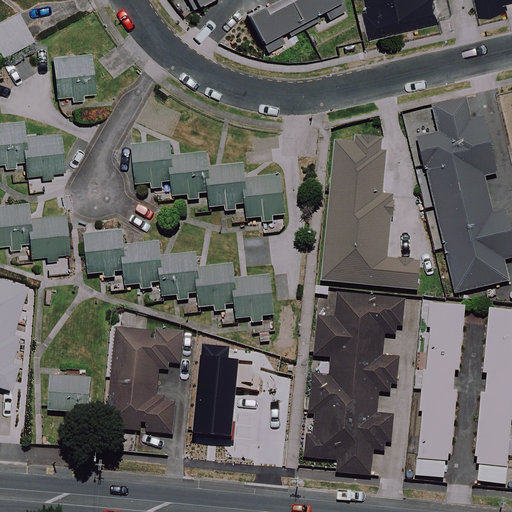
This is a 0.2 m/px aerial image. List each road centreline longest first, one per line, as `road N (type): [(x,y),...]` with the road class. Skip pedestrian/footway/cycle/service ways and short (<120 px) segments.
road 1 (residential): [(132,0),(173,53),(245,87),(323,91),(511,49)]
road 2 (secondary): [(218,511),(0,493)]
